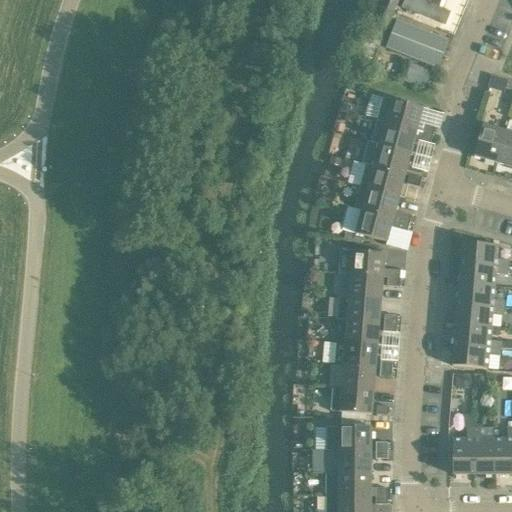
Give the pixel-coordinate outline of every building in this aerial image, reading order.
[(383,0),(380,8),(393,13),(398,0),(383,0)] [(393,13),(380,8),(373,26),(386,31),(393,13)] [(398,18),(386,47),(439,68),(451,39),(398,18)] [(492,74),(489,86),(505,90),(509,78),(492,74)] [(385,123),(416,132),(422,109),(382,98),(376,120),(385,123)] [(341,114),(346,115),(349,116),(351,107),(343,105),(341,114)] [(414,140),(419,141),(421,133),(416,132),(385,123),(376,120),(370,143),(379,145),(410,154),(414,140)] [(423,125),(421,133),(433,136),(435,128),(423,125)] [(496,164),(505,133),(482,126),(473,157),(496,164)] [(430,144),(433,136),(421,133),(419,141),(430,144)] [(496,164),(511,168),(511,134),(505,133),(496,164)] [(405,176),(409,177),(411,169),(407,168),(410,154),(379,145),(373,167),(405,176)] [(332,156),(330,164),(339,166),(341,159),(332,156)] [(399,198),(402,184),(405,176),(373,167),(365,166),(359,187),(367,189),(399,198)] [(411,169),(409,177),(421,180),(423,172),(411,169)] [(419,188),(421,180),(409,177),(407,185),(419,188)] [(398,221),(400,213),(395,212),(399,198),(367,189),(359,187),(354,209),(361,211),(398,221)] [(391,228),(395,229),(398,221),(361,211),(356,232),(345,231),(344,241),(361,244),(363,237),(387,243),(391,228)] [(400,213),(398,221),(409,224),(411,216),(400,213)] [(407,232),(409,224),(398,221),(395,229),(407,232)] [(463,243),(461,264),(507,268),(508,261),(497,260),(498,246),(463,243)] [(350,276),(383,278),(387,279),(388,270),(383,270),(385,254),(352,252),(350,276)] [(461,264),(459,284),(494,288),(495,275),(506,276),(507,268),(461,264)] [(388,270),(387,279),(399,280),(400,272),(388,270)] [(350,276),(348,298),(381,301),(383,278),(350,276)] [(399,288),(399,280),(387,279),(387,287),(399,288)] [(459,284),(457,305),(504,309),(504,302),(493,301),(494,288),(459,284)] [(337,320),(346,321),(379,324),(381,301),(348,298),(339,298),(337,320)] [(457,305),(456,326),(491,329),(492,315),(503,316),(504,309),(457,305)] [(384,316),(384,324),(396,325),(396,317),(384,316)] [(346,321),(345,344),(377,346),(379,324),(346,321)] [(395,333),(396,325),(384,324),(383,332),(395,333)] [(456,326),(454,346),(500,350),(501,343),(490,342),(491,329),(456,326)] [(335,366),(343,366),(375,369),(377,346),(345,344),(337,343),(335,366)] [(499,357),(500,350),(454,346),(452,367),(487,370),(488,356),(499,357)] [(381,361),(380,370),(392,371),(393,362),(381,361)] [(373,392),(375,369),(343,366),(341,389),(373,392)] [(391,379),(392,371),(380,370),(379,378),(391,379)] [(470,376),(454,376),(454,386),(470,386),(470,376)] [(373,392),(341,389),(333,389),(331,412),(371,416),(373,392)] [(388,416),(389,408),(377,407),(376,415),(388,416)] [(326,451),(371,452),(371,428),(326,427),(326,451)] [(473,476),(473,429),(466,429),(466,440),(452,440),(452,476),(473,476)] [(473,429),(473,476),(494,475),(494,440),(480,440),(480,429),(473,429)] [(494,440),(494,475),(511,475),(511,429),(507,429),(507,440),(494,440)] [(375,443),(375,452),(387,452),(387,444),(375,443)] [(326,451),(326,474),(370,474),(371,452),(326,451)] [(387,460),(387,452),(375,452),(375,460),(387,460)] [(370,489),(370,474),(326,474),(326,497),(370,497),(375,497),(375,489),(370,489)] [(375,489),(375,497),(387,497),(387,489),(375,489)] [(326,497),(325,511),(370,511),(370,497),(326,497)] [(387,505),(387,497),(375,497),(375,505),(387,505)]
